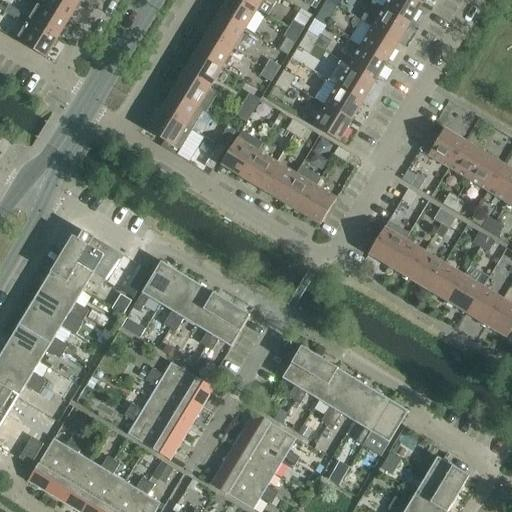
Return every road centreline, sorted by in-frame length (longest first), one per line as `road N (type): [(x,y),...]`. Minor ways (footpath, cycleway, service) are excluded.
road 1 (residential): [(35,190),(141,251),(166,247),(410,397),(425,420),(478,452),(490,475),(467,511)]
road 2 (residential): [(479,0),(329,257),(204,188),(119,128)]
road 3 (residential): [(119,128),(196,0)]
